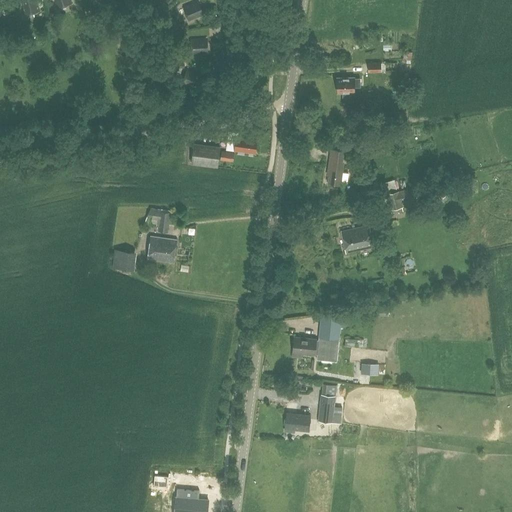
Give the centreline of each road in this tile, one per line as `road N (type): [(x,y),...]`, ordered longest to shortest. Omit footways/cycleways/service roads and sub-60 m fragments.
road 1 (tertiary): [(236,511),(291,99)]
road 2 (unclassified): [(0,166),(291,99)]
